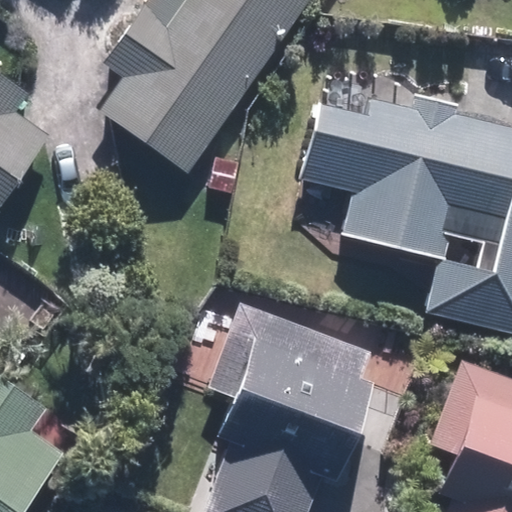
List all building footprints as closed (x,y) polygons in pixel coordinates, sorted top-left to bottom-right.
[(175,175),(300,0),(142,0),(102,57),(122,72),(91,115),(175,175)] [(0,206),(55,135),(0,92),(0,206)] [(303,105),(285,180),(342,194),(331,240),(427,263),(414,316),(511,339),(511,131),(399,104),(396,116),(360,107),(357,118),(303,105)] [(362,350),(209,294),(178,378),(228,396),(210,445),(221,449),(197,511),(298,511),(301,505),(312,509),(336,443),(346,447),(370,381),(353,375),(362,350)] [(511,511),(511,381),(445,358),(413,447),(439,457),(423,505),(440,511),(439,511),(511,511)] [(0,511),(14,511),(59,449),(17,420),(28,405),(0,385),(0,511)]
